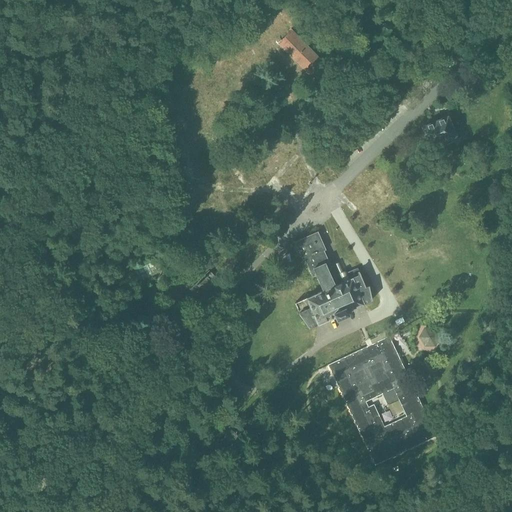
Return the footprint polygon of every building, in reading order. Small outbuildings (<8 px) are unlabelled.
[(290,28),(275,43),(312,80),(317,75),(320,78),(325,73),(322,70),(327,65),(317,55),(290,28)] [(447,116),(422,127),(432,150),(447,144),(457,140),(454,134),(450,124),(447,116)] [(335,285),(328,270),(332,268),(324,251),(325,250),(317,231),(288,245),(295,261),(301,259),(304,260),(306,264),(296,269),(302,280),(312,276),(312,277),(315,275),(322,290),(304,298),(317,326),(364,304),(352,277),(335,285)] [(130,273),(136,285),(159,274),(153,262),(130,273)] [(189,289),(200,300),(218,282),(208,272),(189,289)] [(174,279),(161,285),(171,303),(181,297),(183,296),(179,288),(174,279)] [(148,321),(166,312),(161,301),(143,311),(148,321)] [(176,305),(166,310),(167,312),(172,320),(176,318),(182,315),(179,309),(176,305)] [(436,327),(425,327),(422,332),(419,337),(425,347),(436,346),(442,337),(436,327)] [(328,365),(336,383),(338,387),(353,418),(373,461),(375,465),(438,436),(425,410),(416,392),(404,366),(404,364),(400,358),(395,347),(390,336),(387,337),(383,339),(380,340),(378,342),(373,344),(370,345),(367,347),(339,360),(334,363),(328,365)] [(318,431),(309,427),(306,434),(314,438),(318,431)]
